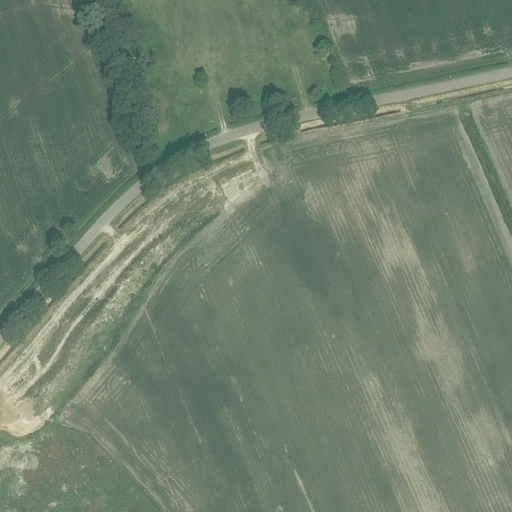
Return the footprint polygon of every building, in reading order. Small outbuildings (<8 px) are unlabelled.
[(166,9),(187,87),(204,82),(197,54),(213,50),(199,0),(166,9)] [(246,0),(219,0),(211,3),(232,71),(265,62),(246,0)] [(157,3),(141,5),(142,14),(158,12),(157,3)] [(277,38),(283,48),(288,45),(283,35),(277,38)] [(314,35),(295,39),(297,49),(316,44),(314,35)] [(316,45),(300,50),(302,58),(319,53),(316,45)]
